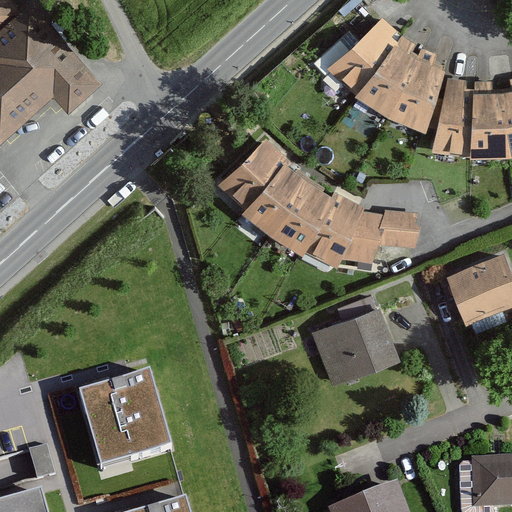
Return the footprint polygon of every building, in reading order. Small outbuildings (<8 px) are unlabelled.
[(0,0),(0,29),(23,10),(14,0),(0,0)] [(86,62),(37,7),(0,39),(0,137),(53,91),(68,108),(101,79),(86,62)] [(457,73),(383,17),(330,64),(388,112),(469,151),(511,146),(511,79),(509,81),(457,73)] [(338,193),(272,139),(220,181),(247,213),(309,253),(340,265),(346,258),(374,261),(382,242),(418,244),(413,207),(338,193)] [(511,300),(511,274),(504,253),(452,273),(469,317),(511,300)] [(383,303),(313,326),(331,379),(401,356),(383,303)] [(147,376),(76,395),(98,473),(169,454),(147,376)] [(511,455),(473,457),(475,504),(511,503),(511,455)] [(411,511),(402,484),(332,507),(333,511),(411,511)] [(42,511),(39,499),(0,510),(0,511),(42,511)]
